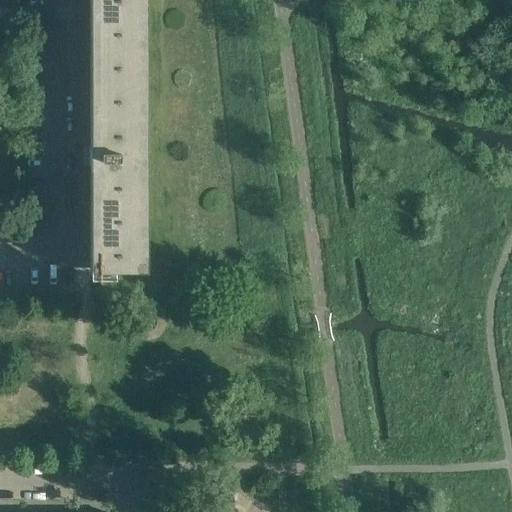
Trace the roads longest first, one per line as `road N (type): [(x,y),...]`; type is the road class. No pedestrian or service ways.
road 1 (residential): [(0,251),(44,251),(57,236),(56,0)]
road 2 (residential): [(0,485),(135,483)]
